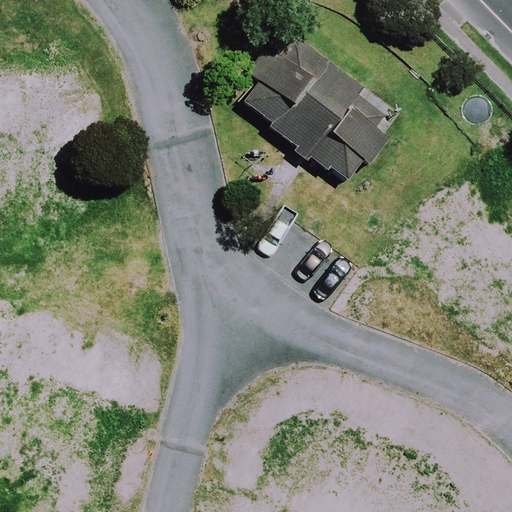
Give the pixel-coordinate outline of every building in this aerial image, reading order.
[(399,128),(282,36),(232,100),(349,191),(399,128)] [(462,340),(511,311),(511,240),(464,158),(383,205),(462,340)] [(0,345),(14,347),(13,357),(53,359),(53,349),(83,351),(93,188),(63,186),(63,175),(21,173),(20,184),(0,182),(0,345)] [(78,511),(109,422),(19,391),(0,447),(0,511),(2,511),(78,511)] [(424,511),(439,460),(302,421),(275,511),(424,511)]
